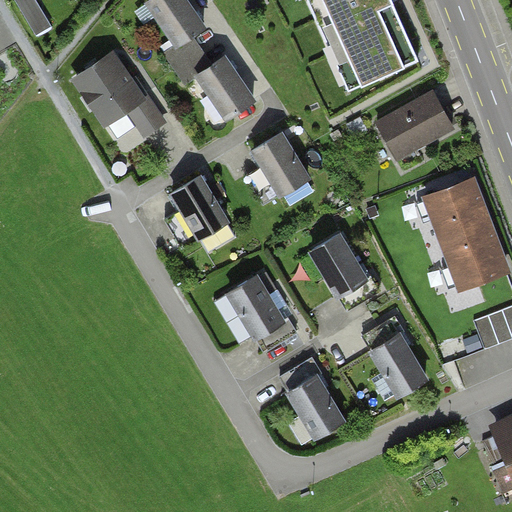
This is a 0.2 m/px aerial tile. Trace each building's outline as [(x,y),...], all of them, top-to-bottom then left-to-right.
[(15,0),(37,36),(52,27),(36,0),(15,0)] [(186,0),(149,0),(147,2),(176,44),(164,53),(175,69),(199,52),(189,37),(204,27),(186,0)] [(332,54),(350,92),(418,62),(389,0),(307,0),(317,20),(332,54)] [(186,84),(198,76),(227,118),(254,100),(225,56),(209,67),(199,52),(175,69),(186,84)] [(112,55),(76,79),(106,123),(128,108),(146,134),(164,122),(145,94),(141,97),(112,55)] [(429,87),(373,123),(397,160),(453,125),(429,87)] [(282,132),(253,149),(263,164),(245,175),(263,205),(309,178),(282,132)] [(200,176),(173,192),(182,208),(165,218),(182,248),(199,237),(209,253),(236,236),(200,176)] [(474,180),(424,198),(459,294),(509,275),(474,180)] [(380,216),(376,207),(367,211),(371,220),(380,216)] [(340,234),(312,251),(348,311),(381,291),(371,275),(366,278),(340,234)] [(257,276),(229,292),(265,352),(298,332),(288,316),(283,320),(277,309),(287,303),(277,287),(267,293),(257,276)] [(511,338),(511,306),(474,321),(486,349),(506,341),(511,338)] [(395,315),(362,335),(398,395),(427,378),(400,334),(405,331),(395,315)] [(477,336),(464,341),(468,353),(482,348),(477,336)] [(313,357),(280,377),(316,436),(344,419),(317,375),(322,372),(313,357)] [(511,424),(497,431),(498,434),(483,441),(493,465),(508,458),(511,467),(511,424)]
